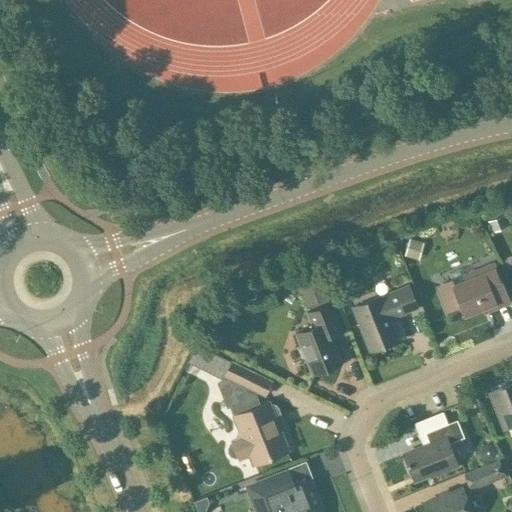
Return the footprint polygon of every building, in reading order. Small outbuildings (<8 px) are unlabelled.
[(467,281),(455,286),(452,280),(435,287),(445,312),(461,306),(465,315),(483,308),(485,312),(509,302),(495,265),(465,277),(467,281)] [(409,286),(381,297),(381,296),(353,307),(371,352),(399,341),(390,319),(418,308),(409,286)] [(308,313),(314,327),(297,334),(302,346),(300,347),(299,349),(303,359),(305,360),(307,359),(313,375),(341,364),(328,331),(339,327),(330,304),(308,313)] [(213,367),(226,373),(231,360),(219,355),(213,367)] [(247,387),(254,373),(232,362),(225,376),(247,387)] [(505,428),(511,425),(511,383),(491,392),(505,428)] [(250,456),(253,464),(290,451),(274,412),(280,410),(279,408),(277,407),(276,406),(275,404),(271,404),(269,403),(260,406),(258,399),(248,393),(240,396),(243,403),(233,408),(236,415),(234,416),(240,431),(237,439),(233,441),(234,442),(231,445),(229,448),(229,453),(230,455),(232,457),(234,458),(235,458),(237,458),(240,458),(240,459),(250,456)] [(421,422),(426,433),(447,425),(443,413),(421,422)] [(464,438),(462,432),(457,421),(447,425),(426,433),(430,444),(405,455),(415,481),(457,464),(448,444),(464,438)] [(471,489),(504,475),(498,460),(465,474),(471,489)] [(323,511),(324,511),(312,481),(287,490),(281,474),(247,487),(257,511),(259,511),(274,506),(276,511),(323,511)] [(427,511),(471,511),(462,488),(424,504),(427,511)] [(197,511),(204,511),(209,503),(207,498),(194,503),(197,511)]
